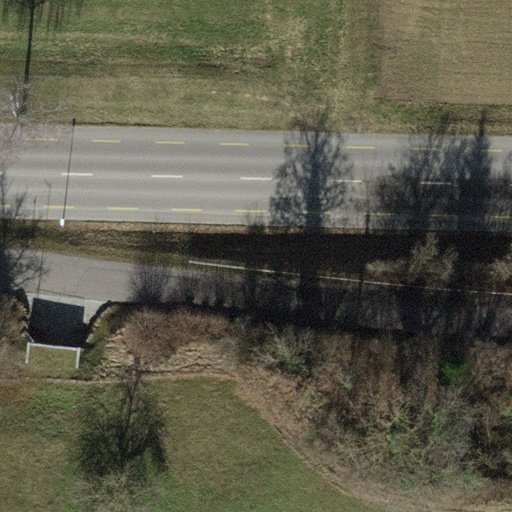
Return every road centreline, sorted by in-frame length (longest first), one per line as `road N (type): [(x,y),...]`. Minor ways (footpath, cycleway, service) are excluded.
road 1 (residential): [(511,307),(29,275),(0,266)]
road 2 (secondary): [(511,184),(0,172)]
